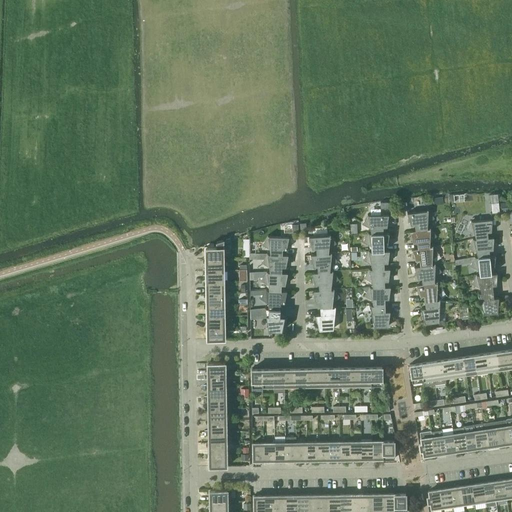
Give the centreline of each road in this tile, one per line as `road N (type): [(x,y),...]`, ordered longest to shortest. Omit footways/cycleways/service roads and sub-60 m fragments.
road 1 (residential): [(192,475),(419,470),(511,456)]
road 2 (residential): [(192,475),(190,348)]
